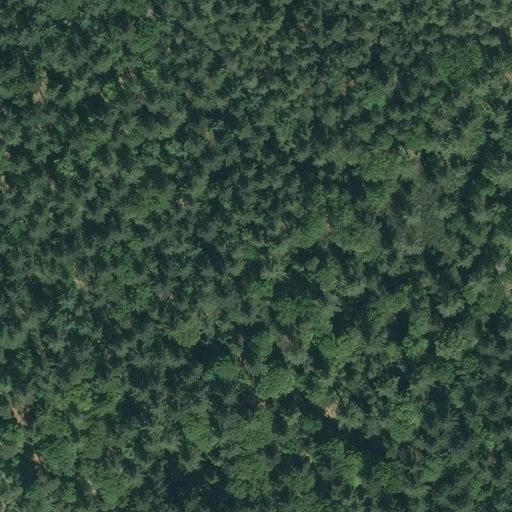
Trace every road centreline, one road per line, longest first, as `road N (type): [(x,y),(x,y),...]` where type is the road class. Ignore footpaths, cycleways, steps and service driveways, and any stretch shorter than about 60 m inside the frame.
road 1 (unclassified): [(150,511),(93,443),(85,403),(132,170),(149,0)]
road 2 (track): [(149,5),(264,110),(323,130),(365,122),(449,66),(511,52)]
road 3 (track): [(511,276),(360,511)]
